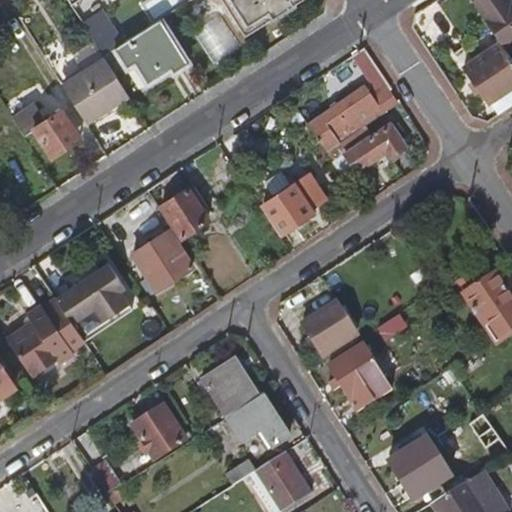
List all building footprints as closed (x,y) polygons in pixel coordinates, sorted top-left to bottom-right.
[(118,47),(87,0),(79,0),(72,5),(104,56),(115,49),(118,47)] [(293,0),(232,0),(249,28),(272,14),(275,19),(297,5),(293,0)] [(508,0),(473,0),(471,2),(500,44),(502,48),(511,41),(511,1),(510,3),(508,0)] [(209,1),(193,12),(201,25),(217,14),(209,1)] [(191,63),(163,19),(118,47),(115,49),(128,69),(136,65),(148,83),(174,66),(178,71),(191,63)] [(431,31),(424,20),(417,25),(423,36),(431,31)] [(440,44),(431,31),(423,36),(421,38),(429,50),(440,44)] [(489,104),(511,88),(511,61),(502,48),(500,44),(464,67),(489,104)] [(88,123),(130,96),(109,62),(66,88),(88,123)] [(148,83),(136,65),(128,69),(124,71),(139,94),(151,87),(148,83)] [(368,86),(311,124),(327,150),(385,111),(401,100),(391,85),(375,97),(368,86)] [(15,121),(26,138),(37,131),(54,158),(83,139),(65,112),(51,121),(40,105),(15,121)] [(376,138),(368,126),(328,152),(336,164),(347,156),(359,173),(390,152),(395,157),(411,147),(395,124),(376,138)] [(314,139),(305,126),(296,133),(304,145),(314,139)] [(250,190),(261,182),(245,159),(235,167),(250,190)] [(282,235),(313,214),(295,187),(264,208),(282,235)] [(182,238),(208,221),(198,206),(202,202),(194,189),(188,192),(187,189),(161,206),(182,238)] [(132,254),(157,292),(191,269),(167,231),(132,254)] [(60,295),(56,298),(85,340),(131,310),(121,292),(128,288),(109,262),(60,295)] [(511,295),(497,272),(476,286),(464,294),(499,346),(511,336),(511,309),(510,307),(511,305),(511,295)] [(464,294),(476,286),(469,276),(457,284),(464,294)] [(452,288),(446,279),(431,287),(434,291),(438,297),(452,288)] [(85,340),(56,298),(45,307),(43,305),(29,315),(34,322),(10,340),(34,375),(58,359),(61,362),(75,352),(73,348),(85,340)] [(355,335),(333,304),(301,325),(322,357),(355,335)] [(357,412),(389,390),(360,345),(329,367),(357,412)] [(0,398),(17,388),(0,362),(0,398)] [(229,420),(258,402),(233,363),(200,384),(225,422),(229,420)] [(291,438),(267,396),(258,402),(229,420),(237,433),(242,431),(244,435),(258,427),(271,450),(291,438)] [(155,460),(184,441),(160,407),(131,426),(155,460)] [(402,412),(376,429),(394,458),(430,435),(422,423),(413,428),(402,412)] [(468,431),(481,424),(478,419),(466,426),(468,431)] [(455,491),(466,484),(485,472),(503,461),(481,424),(468,431),(472,438),(478,447),(482,453),(460,466),(462,471),(454,477),(449,480),(455,491)] [(448,479),(427,444),(389,467),(412,502),(448,479)] [(447,467),(454,477),(462,471),(460,466),(482,453),(478,447),(447,467)] [(311,495),(287,454),(261,470),(259,472),(250,477),(272,511),(283,511),(284,511),(311,495)] [(259,472),(261,470),(254,459),(230,475),(236,486),(250,477),(259,472)] [(92,471),(108,496),(122,488),(106,462),(92,471)] [(466,484),(483,511),(508,511),(485,472),(466,484)] [(455,491),(432,505),(435,511),(483,511),(466,484),(455,491)] [(122,488),(108,496),(115,507),(133,496),(126,485),(122,488)]
